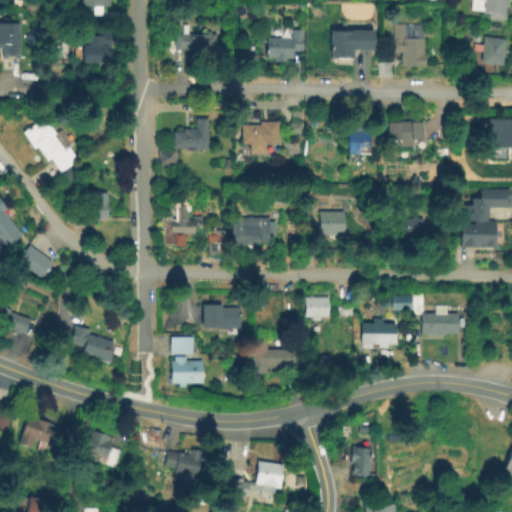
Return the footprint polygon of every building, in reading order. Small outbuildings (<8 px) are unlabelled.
[(505,6),(504,20),(488,19),(488,14),(482,14),(483,12),(470,10),(470,0),(507,0),(507,6),(505,6)] [(0,16),(13,16),(13,21),(18,20),(18,58),(0,58),(0,16)] [(423,22),(424,64),(400,64),(400,51),(394,51),(393,23),(423,22)] [(302,26),(301,47),(291,47),(291,56),(285,56),(285,59),(272,58),(272,55),(263,55),(264,35),(290,36),(290,25),(302,26)] [(107,28),(108,57),(76,57),(75,41),(80,41),(80,31),(90,31),(90,28),(107,28)] [(372,28),(372,48),(349,48),(349,57),(328,57),(328,30),(350,30),(350,28),(372,28)] [(216,32),(216,51),(193,51),(193,47),(173,47),(173,31),(216,32)] [(506,39),(503,66),(480,63),(484,36),(506,39)] [(205,115),(205,145),(171,145),(171,128),(181,128),(181,126),(195,126),(194,115),(205,115)] [(421,120),(421,137),(410,138),(411,143),(396,143),(395,137),(386,137),(385,119),(398,117),(421,120)] [(47,118),(56,132),(61,128),(71,144),(73,143),(76,148),(73,150),(78,159),(60,171),(51,157),(47,159),(37,145),(33,148),(21,130),(37,120),(39,123),(47,118)] [(511,118),(511,146),(492,146),(492,132),(495,132),(495,118),(511,118)] [(277,120),(277,142),(239,142),(239,122),(257,122),(257,120),(277,120)] [(370,151),(345,152),(345,131),(348,125),(370,125),(370,151)] [(176,164),(157,165),(157,149),(176,149),(176,164)] [(503,166),(503,182),(485,182),(485,166),(503,166)] [(488,215),(488,223),(495,223),(495,247),(461,247),(461,223),(465,223),(465,207),(472,207),(472,199),(480,199),(480,190),(511,190),(511,208),(488,208),(488,215)] [(105,191),(105,217),(98,217),(98,220),(92,220),(92,217),(84,217),(84,200),(93,200),(93,191),(105,191)] [(21,234),(0,249),(0,198),(7,208),(4,210),(21,234)] [(344,210),(344,233),(318,233),(318,210),(344,210)] [(170,217),(193,218),(193,214),(201,214),(201,229),(194,228),(194,233),(188,233),(187,238),(174,238),(174,233),(170,233),(170,236),(162,236),(162,214),(170,215),(170,217)] [(417,216),(417,218),(422,218),(423,236),(400,236),(400,233),(391,233),(391,218),(413,218),(413,215),(417,216)] [(267,216),(267,240),(259,240),(259,244),(231,244),(231,223),(240,223),(240,219),(253,219),(253,216),(267,216)] [(223,228),(223,254),(207,254),(206,239),(211,239),(211,228),(223,228)] [(50,258),(38,275),(16,258),(28,242),(50,258)] [(51,268),(46,277),(40,273),(46,265),(51,268)] [(328,296),(327,315),(318,315),(318,320),(311,319),(311,315),(304,315),(304,296),(328,296)] [(392,310),(392,296),(412,296),(412,310),(392,310)] [(29,318),(24,333),(16,330),(15,333),(11,332),(12,328),(0,323),(0,303),(11,307),(9,311),(29,318)] [(239,305),(239,334),(226,334),(226,326),(201,326),(201,303),(221,303),(220,305),(239,305)] [(421,334),(421,314),(459,314),(459,334),(421,334)] [(361,323),(372,323),(372,318),(382,318),(382,323),(395,324),(394,344),(386,344),(386,348),(376,348),(376,344),(371,344),(371,348),(361,348),(361,323)] [(113,349),(110,361),(80,354),(83,345),(69,341),(74,323),(90,327),(88,333),(112,340),(110,348),(113,349)] [(192,335),(192,352),(169,352),(169,335),(192,335)] [(259,337),(259,344),(266,344),(266,348),(280,347),(280,339),(290,339),(291,348),(300,348),(300,365),(267,366),(267,372),(252,372),(252,337),(259,337)] [(201,359),(201,382),(183,382),(183,385),(177,385),(177,382),(169,382),(169,359),(173,359),(172,354),(185,354),(186,359),(201,359)] [(0,410),(9,413),(4,435),(0,434),(0,410)] [(50,429),(56,431),(56,428),(66,431),(61,445),(52,442),(53,438),(48,436),(46,442),(32,437),(29,446),(17,442),(26,414),(52,423),(50,429)] [(112,435),(109,445),(118,448),(113,466),(71,453),(76,436),(87,440),(90,428),(112,435)] [(511,474),(506,472),(507,469),(502,468),(511,444),(511,474)] [(350,477),(350,445),(369,445),(369,477),(350,477)] [(203,449),(197,476),(172,470),(173,467),(162,465),(165,449),(177,452),(177,450),(184,451),(184,453),(189,454),(190,447),(203,449)] [(282,462),(279,487),(274,486),(273,491),(247,488),(246,497),(228,494),(230,475),(243,476),(242,480),(253,482),(256,459),(282,462)] [(25,493),(47,496),(44,511),(22,511),(23,506),(13,505),(15,493),(25,495),(25,493)] [(393,502),(393,511),(365,511),(366,503),(393,502)]
